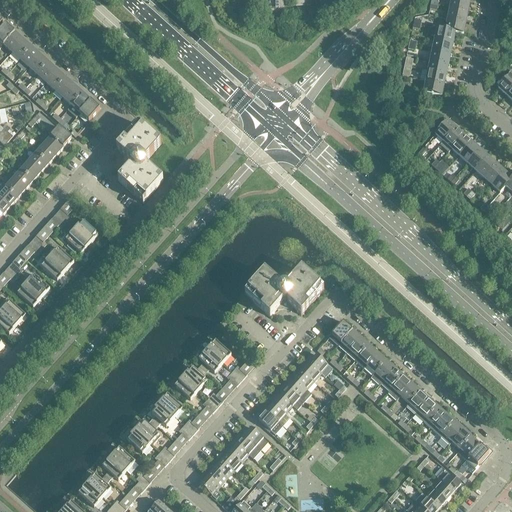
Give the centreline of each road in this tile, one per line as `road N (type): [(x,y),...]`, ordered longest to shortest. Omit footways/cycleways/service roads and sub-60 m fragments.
road 1 (tertiary): [(264,123),(0,423)]
road 2 (tertiary): [(0,450),(259,156)]
road 3 (residential): [(281,353),(335,298),(504,447),(502,481),(475,511)]
road 4 (secondary): [(511,329),(288,121)]
road 5 (secondary): [(302,161),(511,351)]
road 6 (residential): [(78,172),(126,119),(0,5)]
road 7 (secondary): [(125,0),(264,123)]
road 8 (secondary): [(276,110),(150,0)]
road 9 (residential): [(171,476),(281,353)]
road 10 (residential): [(511,130),(476,95),(491,0)]
